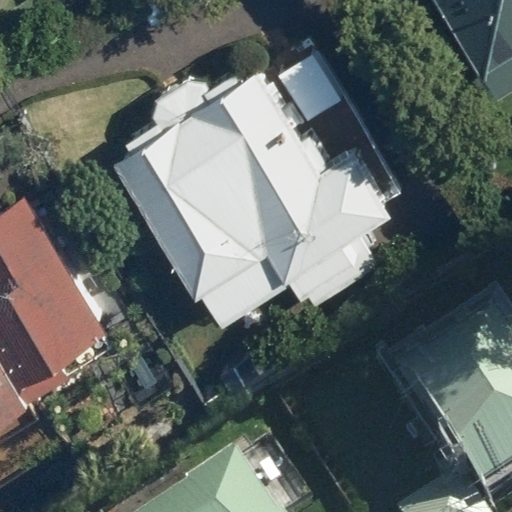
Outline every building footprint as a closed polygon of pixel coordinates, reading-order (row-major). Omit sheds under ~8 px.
[(511,0),(438,0),(493,82),(511,69),(511,0)] [(194,70),(154,93),(150,104),(158,118),(111,146),(192,284),(198,281),(216,311),(288,269),(305,299),(380,255),(359,220),(410,189),(317,32),(258,67),(252,56),(210,80),(204,70),(194,70)] [(0,204),(0,411),(31,391),(21,378),(108,319),(21,190),(0,204)] [(484,511),(483,509),(511,490),(511,319),(504,308),(386,383),(445,476),(387,511),(484,511)] [(310,511),(316,508),(268,440),(166,511),(310,511)]
